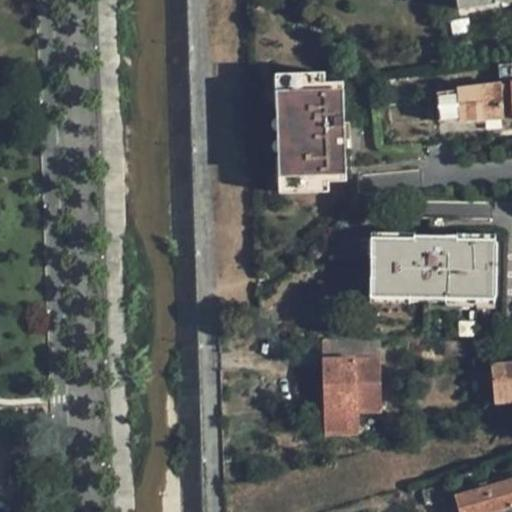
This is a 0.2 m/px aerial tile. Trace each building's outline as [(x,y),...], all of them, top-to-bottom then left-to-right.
[(276,74),(280,194),(329,192),(329,182),(347,181),(343,82),(325,82),(324,72),(276,74)] [(424,74),(395,78),(397,103),(426,100),(424,74)] [(484,117),(502,117),(500,86),(438,92),(440,121),(484,117)] [(496,296),(497,243),(372,241),(372,294),(496,296)] [(376,341),(347,341),(347,357),(364,357),(377,357),(376,341)] [(446,356),(479,356),(479,341),(445,342),(446,356)] [(356,430),(356,410),(371,410),(376,410),(376,392),(377,357),(364,357),(347,357),(320,357),(320,398),(320,430),(356,430)] [(511,364),(493,366),(496,403),(511,402),(511,364)] [(496,511),(511,507),(511,481),(457,496),(461,511),(496,511)] [(431,506),(446,502),(441,486),(426,491),(431,506)]
